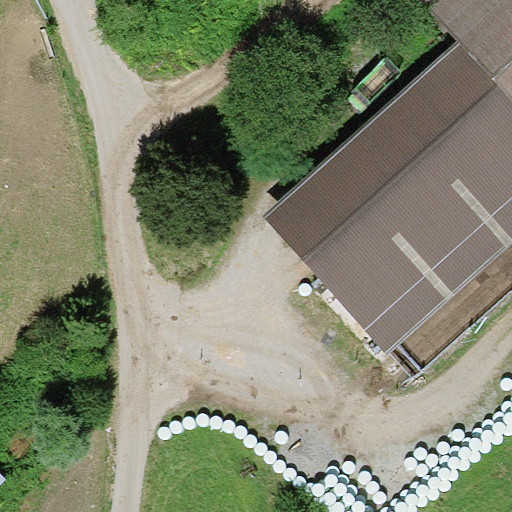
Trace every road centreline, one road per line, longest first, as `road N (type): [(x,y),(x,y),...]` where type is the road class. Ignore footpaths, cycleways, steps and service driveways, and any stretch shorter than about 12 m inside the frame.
road 1 (track): [(69,0),(113,195),(123,332),(116,511)]
road 2 (track): [(99,133),(304,0)]
